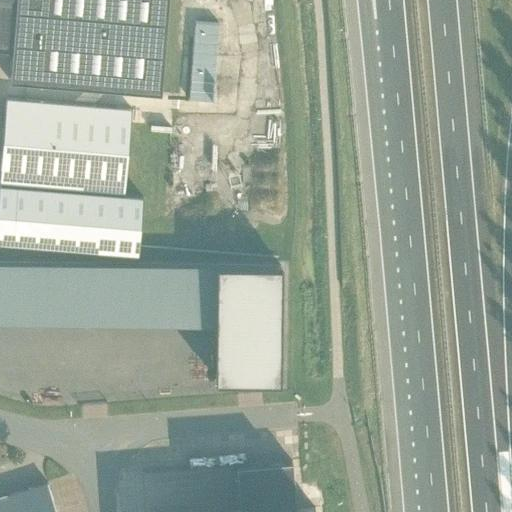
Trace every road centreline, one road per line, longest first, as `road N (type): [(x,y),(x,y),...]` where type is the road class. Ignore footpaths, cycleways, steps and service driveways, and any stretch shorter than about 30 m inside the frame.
road 1 (motorway): [(489,511),(443,0)]
road 2 (motorway): [(395,66),(434,511)]
road 3 (unclassified): [(368,511),(336,448),(276,415),(95,432)]
